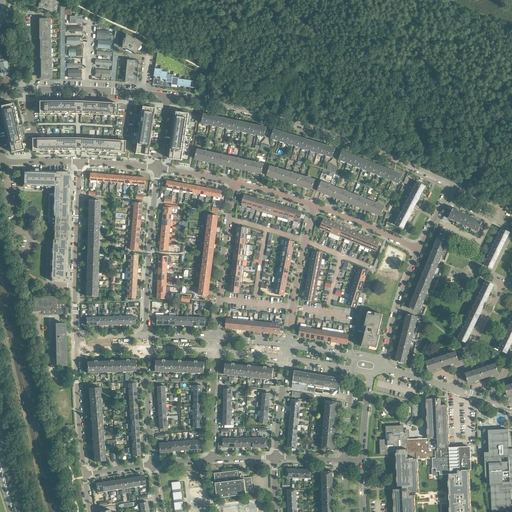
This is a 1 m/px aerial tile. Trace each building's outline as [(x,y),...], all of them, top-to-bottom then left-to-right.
[(39,3),(38,7),(42,9),(48,11),(52,14),(54,10),(53,10),(59,3),(53,0),(40,0),(40,3),(39,3)] [(39,39),(39,52),(39,58),(40,58),(40,78),(51,78),(51,58),(50,58),(50,39),(49,39),(49,19),(38,19),(38,26),(38,39),(39,39)] [(125,36),(124,44),(122,43),(122,48),(126,49),(131,52),(135,54),(138,51),(137,50),(142,44),(143,44),(134,39),(132,37),(131,38),(126,34),(125,36)] [(158,52),(157,56),(156,65),(161,65),(161,69),(155,69),(153,85),(155,85),(153,85),(154,79),(160,80),(163,55),(158,52)] [(163,55),(160,80),(160,83),(159,85),(157,85),(161,86),(159,85),(160,82),(166,82),(169,58),(163,55)] [(175,61),(169,58),(166,82),(165,86),(163,86),(167,87),(165,86),(166,85),(171,85),(175,61)] [(9,75),(6,59),(0,59),(0,66),(1,73),(0,73),(0,76),(9,75)] [(136,81),(137,78),(138,62),(127,61),(125,80),(136,81)] [(169,87),(177,88),(181,64),(175,61),(171,85),(171,87),(169,87)] [(187,67),(181,64),(177,88),(184,89),(187,67)] [(184,89),(190,90),(192,70),(187,67),(184,89)] [(196,72),(192,70),(190,90),(196,91),(198,75),(198,74),(197,73),(197,72),(196,72)] [(39,102),(39,114),(76,114),(80,114),(117,116),(118,104),(107,103),(106,103),(103,103),(100,103),(100,102),(99,102),(99,103),(96,102),(92,102),(89,102),(85,102),(85,101),(85,102),(82,102),(75,101),(72,101),(68,101),(65,101),(64,101),(61,102),(61,101),(61,102),(57,102),(57,101),(57,102),(54,102),(54,101),(54,102),(50,102),(50,101),(50,102),(39,102)] [(1,106),(2,114),(3,118),(4,121),(4,122),(5,125),(4,125),(5,125),(6,129),(5,129),(6,129),(6,132),(6,133),(7,133),(7,136),(8,139),(8,140),(11,153),(23,150),(21,141),(26,140),(22,124),(20,125),(18,125),(17,121),(13,104),(1,106)] [(134,128),(132,143),(137,144),(135,153),(148,155),(155,108),(142,106),(139,128),(134,128)] [(177,111),(170,158),(183,160),(184,151),(188,151),(191,136),(186,135),(189,113),(177,111)] [(220,118),(213,116),(204,114),(202,123),(218,127),(220,118)] [(235,121),(228,120),(220,118),(218,127),(233,130),(235,121)] [(251,124),(244,123),(235,121),(233,130),(249,133),(251,124)] [(265,137),(267,128),(251,124),(249,133),(265,137)] [(271,138),(287,143),(289,134),(274,129),(271,138)] [(305,139),(298,137),(289,134),(287,143),(302,148),(305,139)] [(76,137),(32,138),(32,150),(75,150),(81,150),(125,153),(125,140),(82,138),(76,137)] [(302,148),(317,153),(320,144),(305,139),(302,148)] [(335,149),(329,146),(320,144),(317,153),(333,158),(335,149)] [(212,163),(214,153),(197,149),(197,150),(195,159),(212,163)] [(357,157),(351,155),(342,151),(339,160),(354,166),(357,157)] [(231,157),(214,153),(212,163),(228,167),(231,157)] [(247,161),(231,157),(228,167),(245,170),(247,161)] [(372,163),(366,161),(357,157),(354,166),(369,172),(372,163)] [(245,170),(261,174),(262,174),(261,174),(263,165),(264,165),(264,164),(247,161),(245,170)] [(387,169),(381,166),(372,163),(369,172),(383,178),(387,169)] [(281,180),(284,171),(270,166),(270,167),(267,176),(267,175),(267,176),(281,180)] [(399,184),(402,175),(387,169),(383,178),(399,184)] [(24,186),(49,186),(54,187),(69,187),(69,172),(38,171),(35,171),(29,171),(29,172),(24,172),(24,186)] [(297,185),(300,176),(284,171),(281,180),(297,185)] [(315,181),(315,180),(300,176),(297,185),(312,190),(312,189),(315,180),(315,181)] [(317,191),(331,196),(334,197),(337,188),(321,182),(318,191),(317,191)] [(418,201),(421,195),(422,193),(426,186),(418,182),(415,187),(414,188),(410,196),(418,201)] [(66,277),(66,274),(67,246),(68,246),(68,241),(67,241),(69,189),(69,187),(54,187),(53,216),(55,216),(54,240),(53,240),(51,281),(65,282),(65,277),(66,277)] [(353,194),(337,188),(334,197),(349,204),(353,194)] [(349,204),(362,209),(365,210),(369,200),(353,194),(349,204)] [(250,197),(244,195),(241,206),(247,208),(250,197)] [(411,215),(414,209),(418,201),(410,196),(403,211),(411,215)] [(250,197),(247,208),(252,209),(255,198),(250,197)] [(255,198),(252,209),(257,211),(260,200),(255,198)] [(100,201),(96,200),(89,200),(88,216),(99,217),(100,201)] [(260,200),(257,211),(262,212),(266,201),(260,200)] [(385,207),(369,200),(365,210),(381,216),(385,207)] [(266,201),(262,212),(267,214),(271,203),(266,201)] [(271,203),(267,214),(273,215),(276,204),(271,203)] [(276,204),(273,215),(278,217),(281,206),(276,204)] [(281,206),(278,217),(283,219),(286,207),(281,206)] [(286,207),(283,219),(288,220),(292,209),(286,207)] [(467,216),(459,212),(456,210),(453,208),(452,210),(452,209),(451,211),(448,218),(463,225),(467,216)] [(292,209),(288,220),(293,222),(297,210),(292,209)] [(297,210),(293,222),(299,223),(302,212),(297,210)] [(403,229),(406,223),(408,221),(411,215),(403,211),(395,225),(398,227),(403,229)] [(209,215),(207,231),(216,232),(218,216),(209,215)] [(88,216),(88,223),(88,232),(99,233),(99,217),(88,216)] [(478,221),(476,220),(467,216),(463,225),(478,232),(482,224),(482,222),(479,221),(478,221)] [(320,229),(325,231),(329,222),(324,219),(320,229)] [(330,233),(334,224),(329,222),(325,231),(330,233)] [(339,226),(334,224),(330,233),(335,235),(339,226)] [(340,237),(344,228),(339,226),(335,235),(340,237)] [(349,230),(344,228),(340,237),(345,239),(349,230)] [(500,231),(501,231),(498,236),(506,240),(510,233),(501,229),(501,230),(500,230),(500,231)] [(350,241),(354,232),(349,230),(345,239),(350,241)] [(216,232),(207,231),(205,247),(214,248),(216,232)] [(88,232),(88,239),(87,248),(98,249),(99,233),(88,232)] [(359,234),(354,232),(350,241),(355,243),(359,234)] [(435,245),(433,249),(443,252),(449,238),(448,237),(445,236),(443,235),(441,234),(440,234),(439,233),(438,237),(435,245)] [(360,245),(364,236),(359,234),(355,243),(360,245)] [(369,238),(364,236),(360,245),(365,248),(369,238)] [(506,240),(498,236),(497,238),(496,238),(496,239),(497,239),(492,248),(491,247),(491,248),(492,249),(491,251),(499,255),(506,240)] [(370,250),(374,240),(369,238),(365,248),(370,250)] [(379,242),(374,240),(370,250),(375,252),(379,242)] [(212,264),(213,257),(214,248),(205,247),(203,263),(212,264)] [(87,248),(87,255),(87,264),(98,265),(98,249),(87,248)] [(440,259),(443,252),(433,249),(432,252),(429,260),(428,260),(427,263),(437,267),(440,259)] [(499,255),(491,251),(490,253),(489,252),(489,253),(490,253),(485,262),(484,262),(484,263),(485,263),(484,265),(492,269),(499,255)] [(127,261),(129,262),(137,262),(137,256),(131,256),(131,253),(128,253),(127,261)] [(210,280),(211,273),(212,264),(203,263),(201,279),(210,280)] [(437,267),(427,263),(426,267),(423,275),(421,278),(431,282),(434,273),(437,267)] [(87,264),(87,271),(86,280),(97,281),(98,265),(87,264)] [(367,271),(358,268),(356,274),(366,277),(367,271)] [(366,277),(356,274),(354,279),(364,282),(366,277)] [(428,289),(431,282),(421,278),(420,282),(418,288),(417,290),(416,290),(415,293),(425,297),(428,289)] [(209,292),(209,289),(210,280),(201,279),(199,295),(208,296),(209,292)] [(364,282),(354,279),(353,284),(363,287),(364,282)] [(86,280),(86,289),(86,296),(93,297),(96,297),(97,297),(97,281),(86,280)] [(494,285),(486,281),(485,283),(484,283),(484,284),(485,284),(480,293),(479,293),(480,294),(479,296),(487,300),(494,285)] [(363,287),(353,284),(351,289),(361,292),(363,287)] [(361,292),(351,289),(349,294),(359,297),(361,292)] [(410,305),(410,306),(409,308),(410,309),(418,312),(421,306),(422,303),(425,297),(415,293),(413,297),(414,297),(411,305),(410,305)] [(359,297),(349,294),(348,299),(358,302),(359,297)] [(487,300),(479,296),(478,298),(477,297),(477,298),(478,299),(473,307),(472,307),(472,308),(473,308),(472,310),(480,314),(487,300)] [(65,314),(65,311),(64,299),(56,299),(56,297),(55,297),(35,298),(34,298),(34,311),(35,311),(42,310),(42,314),(65,314)] [(358,302),(348,299),(346,305),(356,308),(358,302)] [(480,314),(472,310),(471,312),(470,312),(471,313),(466,322),(465,322),(466,323),(465,325),(473,329),(480,314)] [(366,326),(362,345),(377,348),(380,336),(378,335),(382,317),(367,314),(364,326),(366,326)] [(408,314),(407,314),(406,318),(407,318),(405,326),(404,326),(403,330),(413,332),(417,317),(408,314)] [(64,332),(65,332),(65,324),(63,324),(57,324),(57,325),(56,325),(56,332),(57,332),(57,337),(53,337),(54,353),(57,353),(57,358),(57,365),(58,365),(58,366),(64,365),(65,365),(65,357),(65,352),(65,337),(64,337),(64,332)] [(473,329),(465,325),(464,327),(463,326),(463,327),(464,328),(459,337),(458,336),(458,337),(459,337),(458,339),(466,343),(473,329)] [(502,343),(510,346),(511,342),(511,329),(509,328),(508,330),(507,329),(507,330),(508,331),(503,340),(502,339),(502,340),(503,341),(502,343)] [(409,348),(413,332),(403,330),(402,334),(403,334),(401,342),(400,342),(399,346),(409,348)] [(499,349),(498,350),(507,354),(510,346),(502,343),(499,348),(498,347),(498,348),(499,349)] [(405,364),(409,348),(399,346),(398,349),(399,349),(397,358),(396,358),(396,361),(397,362),(398,362),(405,364)] [(443,366),(449,365),(458,362),(458,361),(455,353),(455,352),(448,354),(447,354),(447,355),(440,357),(443,366)] [(429,371),(434,370),(443,366),(440,357),(434,359),(433,358),(432,359),(432,360),(426,362),(429,371)] [(104,373),(120,372),(119,361),(115,361),(113,361),(113,360),(110,361),(108,361),(107,361),(107,362),(104,362),(104,361),(103,361),(104,373)] [(124,361),(123,361),(120,361),(119,361),(120,372),(135,372),(136,372),(135,361),(131,361),(129,361),(129,360),(126,360),(126,361),(124,361)] [(156,372),(172,372),(172,361),(168,361),(166,361),(166,360),(163,360),(163,361),(161,361),(160,361),(156,361),(156,360),(156,372)] [(172,372),(188,373),(188,361),(188,362),(184,362),(184,361),(184,362),(182,361),(179,360),(179,361),(177,361),(176,361),(173,361),(172,361),(172,372)] [(88,373),(104,373),(103,361),(103,362),(100,362),(99,362),(97,362),(97,361),(94,361),(94,362),(92,362),(91,362),(87,362),(87,373),(88,373)] [(204,362),(200,362),(198,362),(198,361),(195,361),(195,362),(192,362),(189,362),(189,361),(188,361),(188,373),(204,373),(204,362)] [(238,365),(237,365),(235,365),(235,364),(232,363),(232,364),(230,364),(226,364),(226,363),(225,363),(224,375),(225,375),(225,374),(240,376),(242,365),(241,365),(238,365)] [(483,378),(488,377),(498,373),(495,364),(488,366),(488,365),(487,366),(487,367),(480,369),(483,378)] [(242,365),(240,376),(256,378),(258,367),(257,367),(254,366),(253,366),(251,366),(251,365),(248,365),(248,366),(246,366),(246,365),(245,365),(245,366),(242,365)] [(269,368),(270,368),(269,368),(267,368),(267,367),(264,367),(262,367),(261,367),(258,367),(256,378),(272,379),(273,368),(270,368),(269,368)] [(468,383),(474,381),(483,378),(480,369),(473,371),(473,370),(472,370),(472,371),(465,373),(465,374),(466,374),(467,378),(469,382),(468,383)] [(295,371),(294,374),(293,382),(292,389),(307,391),(310,373),(295,371)] [(311,390),(310,392),(323,394),(326,376),(310,373),(307,391),(308,391),(308,390),(311,390)] [(333,388),(339,389),(341,382),(341,378),(326,376),(323,394),(324,394),(324,392),(326,393),(326,394),(331,395),(332,394),(333,388)] [(101,404),(100,388),(89,388),(90,404),(101,404)] [(427,399),(428,439),(448,438),(447,405),(441,405),(440,398),(437,398),(437,399),(427,399)] [(326,401),(324,417),(335,418),(336,412),(337,412),(337,409),(336,409),(337,402),(326,401)] [(90,404),(90,411),(91,420),(102,420),(101,404),(90,404)] [(324,417),(323,433),(334,434),(335,427),(335,425),(335,418),(324,417)] [(91,420),(92,427),(92,436),(103,436),(102,420),(91,420)] [(408,449),(407,439),(406,440),(406,439),(405,436),(407,436),(407,433),(400,433),(400,426),(386,427),(387,440),(380,441),(381,454),(384,454),(386,454),(388,454),(395,454),(395,453),(397,453),(396,450),(408,449)] [(511,448),(509,449),(508,429),(488,430),(489,452),(484,453),(485,478),(490,477),(492,511),(499,510),(499,511),(504,511),(504,510),(511,510),(510,490),(511,489),(511,448)] [(334,443),(334,441),(333,441),(334,434),(323,433),(322,449),(333,450),(333,443),(334,443)] [(92,436),(93,445),(94,454),(105,454),(103,436),(92,436)] [(448,448),(448,438),(428,439),(427,439),(407,439),(408,449),(416,449),(416,455),(429,455),(429,458),(432,458),(433,468),(432,468),(436,468),(436,472),(439,471),(440,476),(440,475),(449,475),(468,474),(468,470),(471,470),(470,457),(471,457),(472,451),(471,451),(469,451),(469,447),(468,447),(448,448)] [(396,450),(397,453),(398,489),(394,489),(394,511),(414,511),(414,496),(409,496),(409,493),(418,493),(416,459),(417,459),(417,457),(416,457),(416,455),(416,449),(408,449),(396,450)] [(94,462),(105,461),(105,454),(94,454),(94,462)] [(217,483),(215,483),(216,490),(213,491),(214,496),(217,496),(217,498),(246,494),(246,492),(253,491),(251,477),(239,479),(238,470),(214,473),(215,480),(216,480),(217,483)] [(322,472),(322,488),(333,487),(333,471),(322,472)] [(470,511),(468,474),(449,475),(450,511),(470,511)] [(175,510),(175,511),(184,511),(185,511),(185,509),(184,509),(183,502),(184,502),(184,499),(182,499),(181,492),(183,492),(182,489),(181,489),(180,482),(172,483),(173,490),(173,493),(174,500),(174,503),(175,510)] [(322,488),(323,504),(334,503),(333,487),(322,488)] [(148,508),(148,505),(147,502),(140,504),(140,507),(137,507),(138,510),(141,510),(148,508)] [(333,511),(334,503),(323,504),(322,511),(333,511)]
